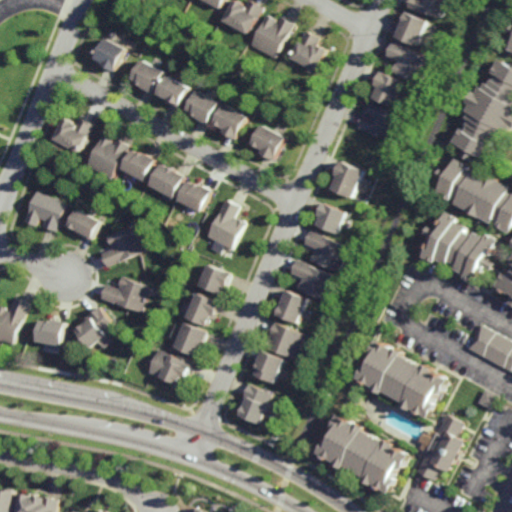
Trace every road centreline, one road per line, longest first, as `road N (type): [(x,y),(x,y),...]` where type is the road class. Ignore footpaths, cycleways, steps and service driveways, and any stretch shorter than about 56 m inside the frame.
road 1 (residential): [(189,458),(382,0)]
road 2 (tertiary): [(353,511),(299,476),(200,432),(104,400),(0,381)]
road 3 (tertiary): [(0,413),(181,455),(301,511)]
road 4 (residential): [(55,74),(298,202)]
road 5 (residential): [(511,379),(402,322),(424,283),(511,331)]
road 6 (residential): [(0,208),(85,0)]
road 7 (residential): [(0,457),(122,484),(154,511)]
